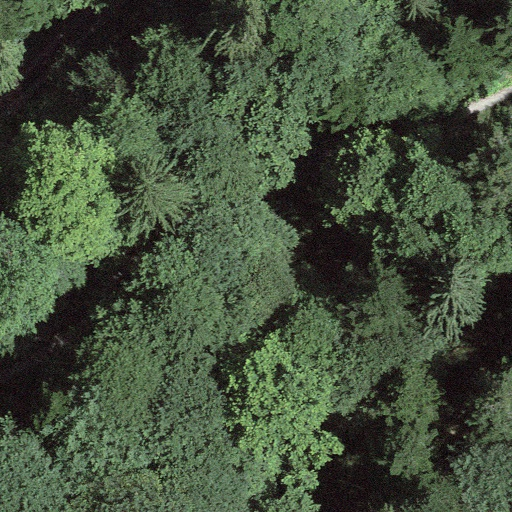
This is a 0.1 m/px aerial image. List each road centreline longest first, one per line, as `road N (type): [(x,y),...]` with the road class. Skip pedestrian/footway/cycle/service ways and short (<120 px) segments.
road 1 (track): [(511,119),(454,145),(268,179),(203,210),(0,369)]
road 2 (track): [(118,0),(0,123)]
